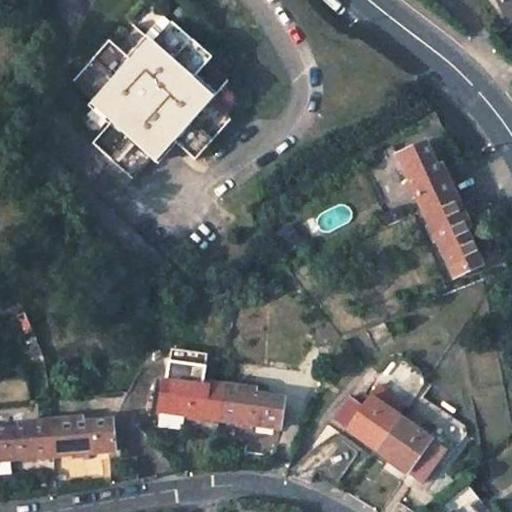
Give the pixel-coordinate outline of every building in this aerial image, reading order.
[(511,0),(499,0),(508,18),(511,15),(511,0)] [(106,43),(73,81),(94,99),(89,104),(110,122),(91,143),(130,177),(148,157),(153,162),(173,140),(187,125),(208,101),(225,82),(204,63),(208,58),(169,23),(151,43),(135,29),(116,50),(106,43)] [(187,125),(207,142),(229,119),(208,101),(187,125)] [(20,105),(4,124),(16,135),(37,111),(32,106),(27,112),(20,105)] [(187,125),(173,140),(193,157),(207,142),(187,125)] [(5,154),(129,264),(143,275),(160,256),(22,134),(5,154)] [(457,194),(447,173),(442,176),(425,139),(397,152),(423,210),(457,194)] [(423,210),(452,274),(482,261),(461,215),(466,213),(457,194),(423,210)] [(142,338),(129,340),(128,354),(141,351),(142,338)] [(224,382),(202,379),(202,384),(162,378),(158,410),(219,418),(224,382)] [(219,418),(281,428),(285,396),(245,391),(246,385),(224,382),(219,418)] [(333,417),(378,449),(400,416),(398,414),(405,405),(378,384),(369,396),(364,392),(356,402),(349,396),(333,417)] [(53,455),(115,450),(112,418),(72,422),(71,416),(50,418),(53,455)] [(378,449),(423,482),(440,457),(425,446),(431,438),(400,416),(378,449)] [(50,418),(29,420),(29,425),(0,427),(0,458),(53,455),(50,418)] [(446,449),(431,438),(425,446),(440,457),(446,449)]
